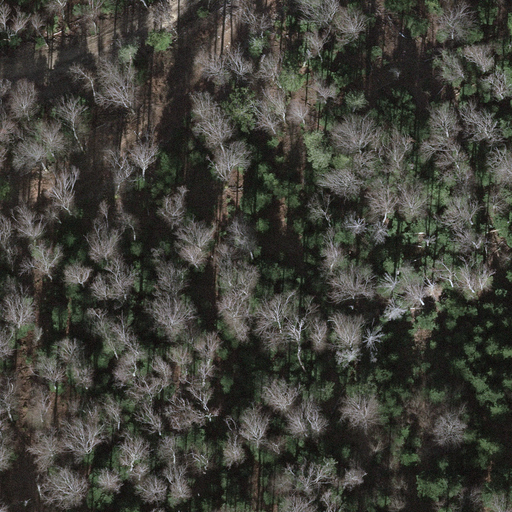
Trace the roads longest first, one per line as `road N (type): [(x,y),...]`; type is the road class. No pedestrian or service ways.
road 1 (track): [(265,0),(150,125),(0,217)]
road 2 (track): [(187,0),(151,27),(49,75),(0,86)]
